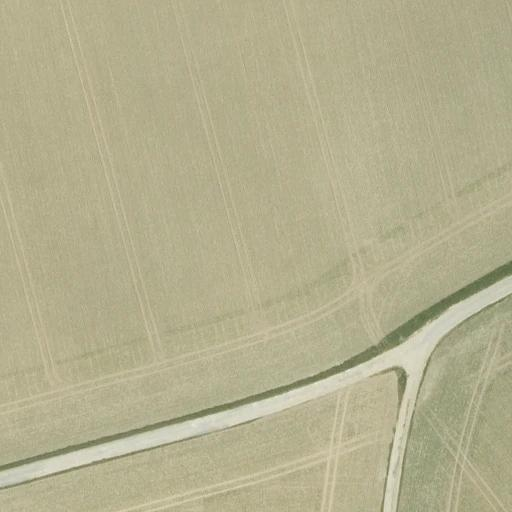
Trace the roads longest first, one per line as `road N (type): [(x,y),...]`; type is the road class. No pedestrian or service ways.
road 1 (track): [(0,478),(250,409),(414,352)]
road 2 (track): [(414,352),(388,511)]
road 3 (track): [(414,352),(449,317),(511,284)]
